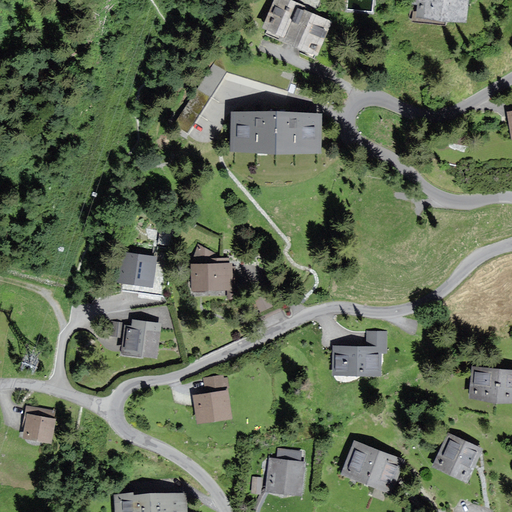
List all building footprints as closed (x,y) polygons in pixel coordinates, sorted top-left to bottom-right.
[(269,28),(267,32),(316,53),(330,21),(303,9),(304,6),(291,0),(275,0),(264,26),(269,28)] [(470,0),(412,0),(413,2),(420,2),(418,14),(468,19),(470,0)] [(199,113),(188,106),(176,122),(187,130),(199,113)] [(233,111),(231,148),(319,152),(321,115),(233,111)] [(156,258),(122,253),(118,281),(152,285),(156,258)] [(191,261),(190,288),(233,289),(234,263),(191,261)] [(113,319),(112,334),(123,335),(123,319),(113,319)] [(130,324),(125,351),(158,358),(164,331),(130,324)] [(370,331),(370,345),(334,344),(333,373),(383,373),(384,349),(389,349),(389,332),(370,331)] [(511,369),(474,366),(471,397),(511,402),(511,369)] [(194,395),(196,422),(232,419),(230,391),(194,395)] [(55,418),(27,415),(24,439),(51,443),(55,418)] [(449,433),(434,465),(468,480),(482,448),(449,433)] [(355,443),(344,473),(389,490),(401,461),(355,443)] [(269,457),(266,490),(304,494),(307,461),(269,457)] [(186,511),(186,495),(134,498),(133,496),(116,497),(116,511),(186,511)]
